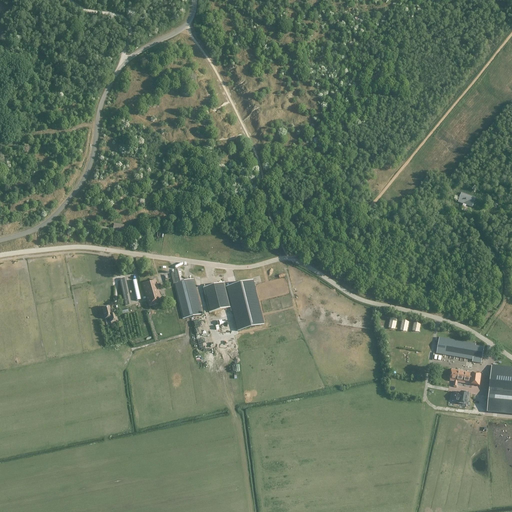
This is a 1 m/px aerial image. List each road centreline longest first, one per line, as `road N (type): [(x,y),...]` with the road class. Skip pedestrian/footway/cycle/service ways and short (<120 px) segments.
road 1 (unclassified): [(0,255),(83,247),(230,267),(288,258),(357,298),(464,326),(511,356)]
road 2 (unclassified): [(0,240),(33,230),(65,203),(85,175),(100,104),(118,69),(181,29),(193,0)]
